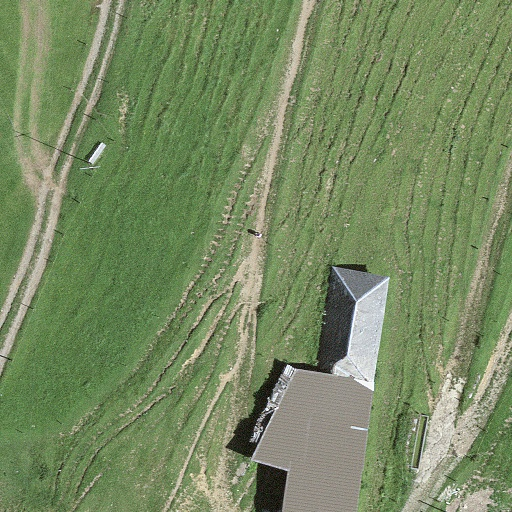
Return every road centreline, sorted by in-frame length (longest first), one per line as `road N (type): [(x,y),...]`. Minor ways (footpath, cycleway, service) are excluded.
road 1 (track): [(0,313),(98,0)]
road 2 (track): [(424,511),(511,346)]
